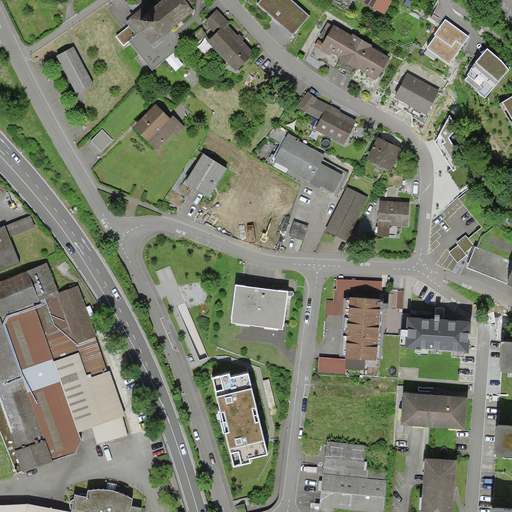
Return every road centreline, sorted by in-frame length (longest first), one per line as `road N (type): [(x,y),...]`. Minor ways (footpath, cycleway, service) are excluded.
road 1 (primary): [(0,153),(77,245),(131,331),(198,511)]
road 2 (residential): [(420,269),(428,178),(417,140),(289,63),(230,0)]
road 3 (residential): [(226,511),(179,370),(117,237)]
road 4 (residential): [(420,269),(484,323),(471,511)]
road 5 (residential): [(317,264),(288,511)]
road 6 (residential): [(117,237),(0,19)]
road 7 (residential): [(117,237),(163,224),(267,261),(317,264)]
road 8 (residential): [(0,489),(146,450)]
